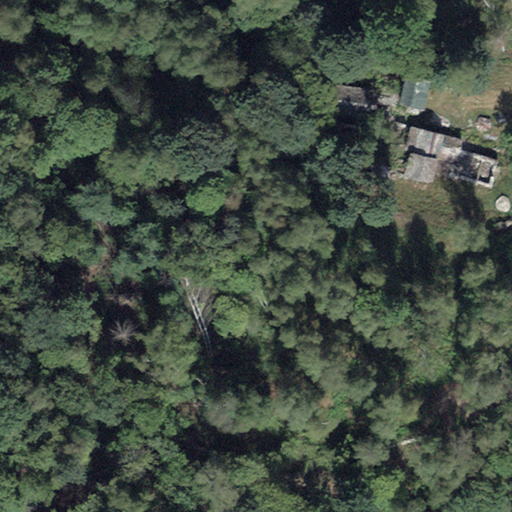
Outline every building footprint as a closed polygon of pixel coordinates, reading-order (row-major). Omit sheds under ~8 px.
[(431,83),(404,77),(398,106),(425,111),(431,83)] [(327,85),(325,118),(371,122),(374,89),(327,85)] [(364,129),(330,125),(328,145),(362,149),(364,129)] [(444,137),(409,127),(401,152),(409,154),(402,179),(429,187),(444,137)] [(498,161),(471,151),(461,178),(488,188),(498,161)] [(396,169),(369,161),(364,178),(392,186),(396,169)]
